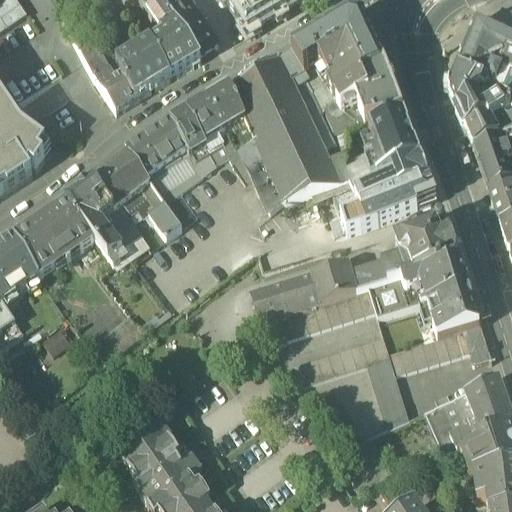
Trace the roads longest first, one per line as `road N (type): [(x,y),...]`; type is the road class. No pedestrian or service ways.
road 1 (residential): [(422,10),(340,9),(118,141),(0,228)]
road 2 (secondary): [(511,359),(416,81),(422,10)]
road 3 (unknown): [(220,311),(461,210)]
road 4 (residential): [(333,511),(256,391)]
